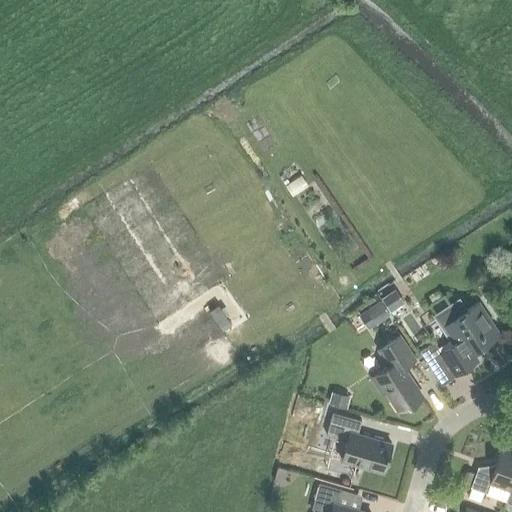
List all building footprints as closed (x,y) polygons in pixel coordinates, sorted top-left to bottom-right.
[(394,292),(382,300),(390,312),(402,304),(394,292)] [(455,342),(440,352),(437,346),(429,345),(419,351),(431,369),(445,360),(455,376),(478,360),(471,349),(484,340),(486,343),(500,334),(479,302),(465,312),(463,309),(451,306),(437,316),(455,342)] [(399,336),(379,350),(390,366),(370,380),(380,395),(385,392),(399,413),(423,397),(403,367),(415,359),(399,336)] [(346,409),(349,397),(332,392),(329,404),(346,409)] [(383,472),(391,444),(357,434),(361,420),(332,412),(326,435),(346,441),(341,460),(383,472)] [(492,475),(477,470),(471,487),(487,493),(486,495),(507,502),(511,491),(511,487),(511,451),(502,448),(492,475)] [(361,511),(339,505),(343,490),(319,483),(312,509),(322,511),(361,511)]
